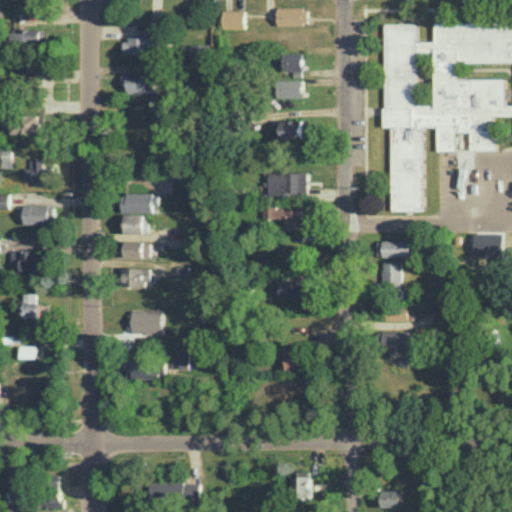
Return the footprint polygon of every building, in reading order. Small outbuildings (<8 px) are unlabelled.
[(279,24),(309,24),(309,7),(279,7),(279,24)] [(246,9),(224,9),(224,28),(246,28),(246,9)] [(393,210),(426,209),(424,126),(438,125),(439,150),(457,149),(457,131),(471,131),(472,149),(496,149),(496,115),(511,114),(511,21),(436,23),(436,40),(419,41),(418,22),(385,23),(387,126),(392,126),(393,210)] [(46,29),(15,29),(16,45),(46,44),(46,29)] [(125,53),(164,53),(164,36),(125,36),(125,53)] [(211,43),(192,44),(192,61),(211,60),(211,43)] [(305,53),(284,53),(284,70),(304,70),(305,53)] [(48,78),(49,66),(28,65),(27,78),(48,78)] [(129,92),(156,92),(157,72),(124,71),(123,85),(129,85),(129,92)] [(304,97),(304,79),(277,78),(277,97),(304,97)] [(15,133),(45,133),(45,114),(15,114),(15,133)] [(284,138),(309,137),(309,119),(283,120),(284,138)] [(14,149),(0,149),(0,167),(15,167),(14,149)] [(53,166),(45,167),(45,157),(35,157),(36,167),(27,167),(27,179),(37,179),(37,185),(54,185),(53,166)] [(270,194),(309,193),(309,171),(270,172),(270,194)] [(153,191),(123,192),(124,211),(154,210),(153,191)] [(11,192),(0,192),(0,207),(11,208),(11,192)] [(26,223),(57,223),(56,204),(26,204),(26,223)] [(303,207),(264,206),(264,217),(286,218),(285,229),(303,229),(303,207)] [(123,213),(123,232),(152,232),(152,213),(123,213)] [(379,240),(379,256),(414,255),(414,239),(379,240)] [(153,241),(123,240),(123,257),(153,257),(153,241)] [(22,270),(41,270),(41,249),(13,250),(13,261),(22,260),(22,270)] [(403,260),(384,261),(384,281),(403,280),(403,260)] [(146,287),(147,279),(152,279),(152,268),(125,267),(125,286),(146,287)] [(312,280),(279,280),(280,298),(312,298),(312,280)] [(41,316),(42,302),(37,302),(37,292),(25,292),(24,303),(18,303),(18,316),(41,316)] [(380,304),(380,320),(415,319),(414,303),(380,304)] [(164,332),(164,309),(133,309),(133,332),(164,332)] [(384,331),(385,346),(416,346),(416,331),(384,331)] [(39,357),(39,345),(22,345),(22,357),(39,357)] [(191,349),(175,349),(175,367),(191,367),(191,349)] [(307,369),(307,349),(284,349),(283,368),(307,369)] [(133,377),(158,378),(158,361),(134,361),(133,377)] [(511,384),(501,385),(501,401),(511,400),(511,384)] [(295,498),(312,497),(312,470),(294,471),(295,498)] [(50,486),(61,486),(62,473),(51,473),(50,486)] [(23,511),(32,511),(32,476),(14,476),(15,500),(23,499),(23,511)] [(201,482),(153,482),(153,501),(201,502),(201,482)] [(403,506),(402,489),(379,489),(379,507),(403,506)] [(51,493),(51,507),(65,507),(64,493),(51,493)]
